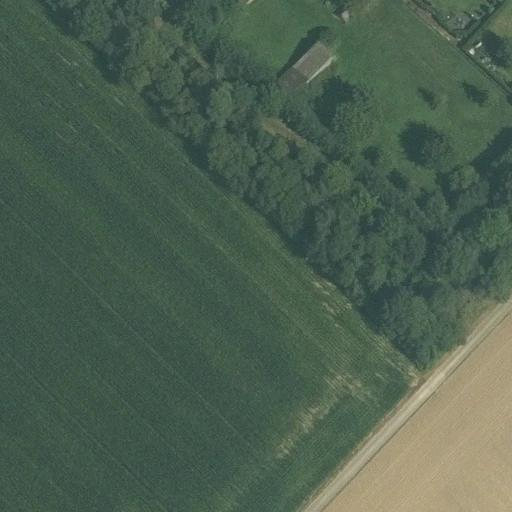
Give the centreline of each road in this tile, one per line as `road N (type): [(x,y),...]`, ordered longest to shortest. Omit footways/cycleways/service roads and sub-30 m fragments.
road 1 (track): [(511,210),(452,266),(336,163),(262,117),(139,0)]
road 2 (track): [(511,301),(313,511)]
